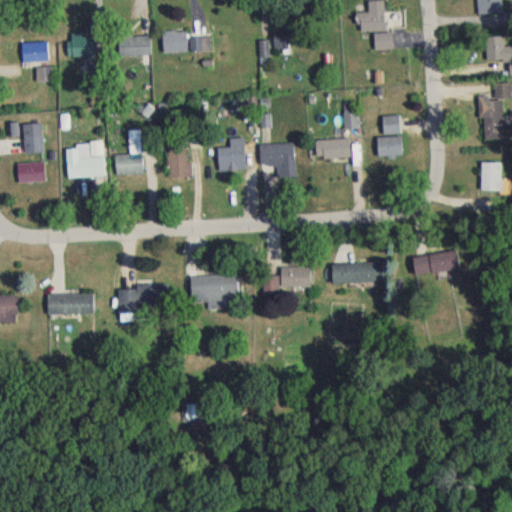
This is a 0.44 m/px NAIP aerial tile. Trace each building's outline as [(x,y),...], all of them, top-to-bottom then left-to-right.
[(475,0),(476,19),(500,19),(499,0),(475,0)] [(389,37),(382,37),(382,5),(365,5),(365,17),(356,18),(356,37),(371,37),(372,54),(390,54),(389,37)] [(271,53),(292,51),(290,36),(270,38),(271,53)] [(159,57),(184,57),(184,37),(159,37),(159,57)] [(65,62),(93,62),(93,40),(65,40),(65,62)] [(115,41),(115,62),(148,62),(148,41),(115,41)] [(206,42),(190,42),(190,56),(206,56),(206,42)] [(511,81),(511,50),(504,50),(504,42),(483,42),(484,66),(506,66),(507,81),(511,81)] [(257,46),(257,61),(266,61),(266,46),(257,46)] [(19,47),(19,66),(46,66),(46,47),(19,47)] [(477,103),(478,145),(501,145),(500,104),(508,104),(508,89),(491,89),(491,102),(477,103)] [(355,108),(342,108),(342,133),(355,133),(355,108)] [(397,139),(397,121),(380,121),(380,139),(397,139)] [(22,158),(40,158),(40,128),(22,128),(22,158)] [(375,162),(399,162),(399,141),(374,141),(375,162)] [(313,163),(347,163),(347,144),(313,144),(313,163)] [(102,182),(101,148),(63,149),(64,183),(102,182)] [(291,148),(257,149),(257,170),(274,170),(275,186),(292,186),(291,148)] [(189,167),(183,167),(183,152),(164,152),(164,182),(189,182),(189,167)] [(243,156),(214,156),(214,175),(243,175),(243,156)] [(112,159),(112,180),(140,180),(140,159),(112,159)] [(14,167),(14,186),(43,186),(43,167),(14,167)] [(499,196),(499,168),(478,168),(478,196),(499,196)] [(411,280),(456,273),(453,254),(408,262),(411,280)] [(378,288),(378,267),(327,267),(327,288),(378,288)] [(277,292),(306,292),(306,272),(277,272),(277,292)] [(194,281),(195,305),(205,305),(205,314),(235,314),(234,280),(194,281)] [(260,300),(274,300),(274,281),(260,281),(260,300)] [(166,290),(116,292),(117,317),(167,315),(166,290)] [(90,299),(45,299),(45,320),(90,320),(90,299)] [(14,301),(0,300),(0,327),(14,327),(14,301)] [(184,425),(217,425),(217,409),(184,409),(184,425)]
